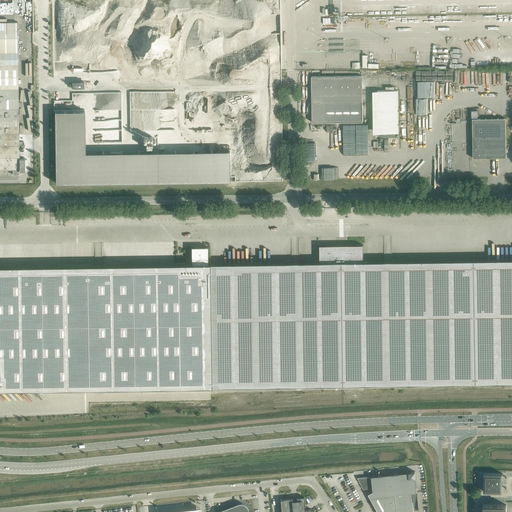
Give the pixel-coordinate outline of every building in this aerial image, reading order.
[(17,22),(12,22),(0,22),(0,52),(18,52),(17,22)] [(0,64),(18,64),(18,52),(0,52),(0,64)] [(0,89),(18,89),(18,64),(0,64),(0,89)] [(312,102),(312,122),(313,122),(323,122),(363,121),(362,101),(362,95),(362,75),(317,76),(312,76),(312,96),(312,102)] [(0,89),(0,109),(19,109),(18,89),(0,89)] [(398,91),(378,91),(378,133),(399,133),(398,91)] [(88,102),(56,102),(56,177),(231,175),(231,138),(88,138),(88,102)] [(0,109),(0,145),(19,145),(19,109),(0,109)] [(506,118),(472,119),(473,158),(506,157),(506,118)] [(19,145),(0,145),(0,169),(13,169),(13,174),(19,174),(19,171),(17,171),(17,169),(20,169),(19,158),(19,145)] [(209,263),(211,386),(511,381),(511,258),(363,261),(363,259),(363,245),(320,245),(320,260),(320,261),(210,263),(209,263)] [(191,263),(0,266),(0,392),(3,389),(6,392),(9,389),(12,392),(15,389),(18,392),(21,389),(25,392),(28,389),(31,392),(34,389),(37,392),(40,389),(211,386),(209,263),(210,263),(208,263),(208,246),(191,247),(191,263)] [(413,511),(411,493),(416,492),(417,492),(415,471),(357,477),(360,483),(363,489),(370,488),(370,489),(372,488),(373,497),(376,496),(379,496),(380,498),(379,498),(381,501),(382,501),(387,511),(382,511),(381,511),(380,511),(413,511)] [(502,492),(502,473),(484,473),(483,491),(502,492)] [(304,505),(305,505),(305,497),(296,498),(297,499),(293,500),(292,498),(280,499),(281,511),(304,509),(304,505)]
